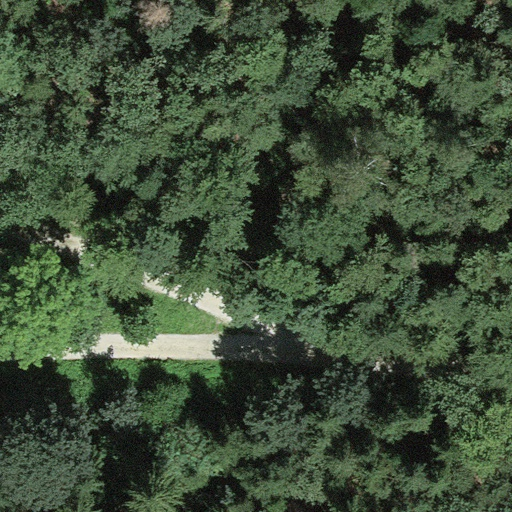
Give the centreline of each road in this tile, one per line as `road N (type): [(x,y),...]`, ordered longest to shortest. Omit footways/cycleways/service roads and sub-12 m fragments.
road 1 (track): [(0,352),(323,349),(511,371)]
road 2 (track): [(0,225),(323,349)]
